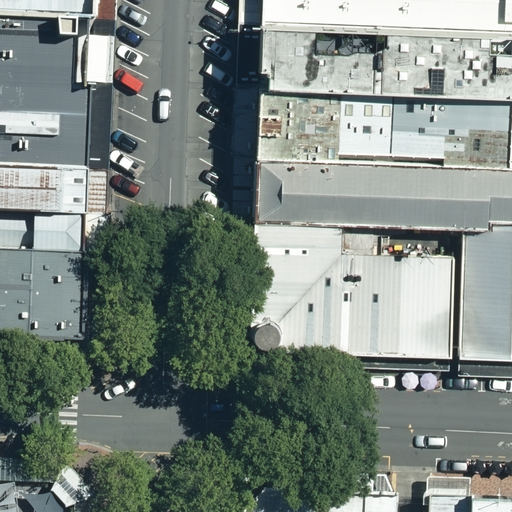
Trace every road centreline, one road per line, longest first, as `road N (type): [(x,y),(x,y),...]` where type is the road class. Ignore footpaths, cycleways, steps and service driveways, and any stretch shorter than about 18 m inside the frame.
road 1 (unclassified): [(177,0),(160,417)]
road 2 (unclassified): [(511,432),(160,417)]
road 3 (unclassified): [(160,417),(0,411)]
